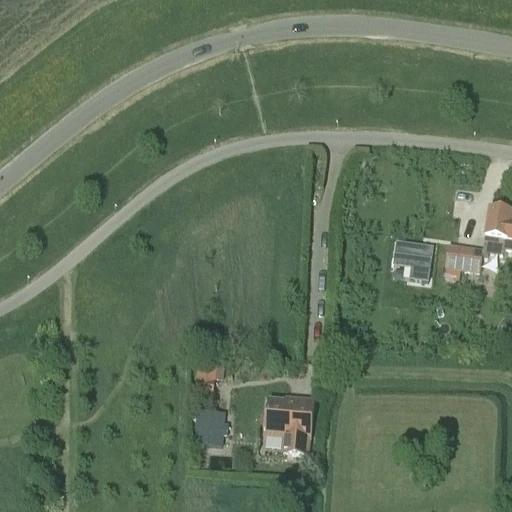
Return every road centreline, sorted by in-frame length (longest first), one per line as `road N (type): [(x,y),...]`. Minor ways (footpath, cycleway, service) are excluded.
road 1 (unclassified): [(511,156),(336,142),(270,144),(203,162),(0,306)]
road 2 (unclassified): [(511,52),(359,31),(214,51),(112,104),(0,194)]
